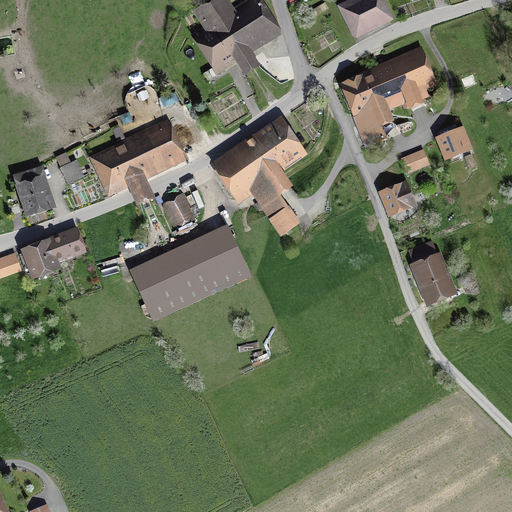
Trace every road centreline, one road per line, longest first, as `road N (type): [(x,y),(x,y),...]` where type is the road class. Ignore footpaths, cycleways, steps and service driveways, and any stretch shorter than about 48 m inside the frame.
road 1 (unclassified): [(309,86),(196,166),(0,241)]
road 2 (residential): [(322,76),(407,293),(437,355),(464,384)]
road 3 (unclassified): [(485,0),(366,45),(322,76)]
